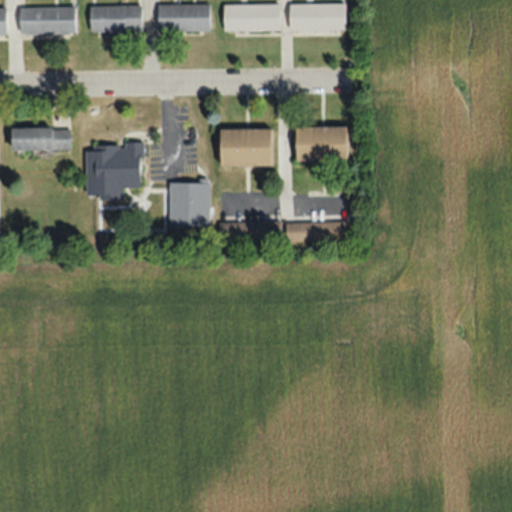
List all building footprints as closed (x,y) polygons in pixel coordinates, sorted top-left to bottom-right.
[(279,3),(222,3),(222,30),(279,30),(279,3)] [(345,29),(345,3),(289,3),(289,29),(345,29)] [(208,4),(157,4),(157,30),(208,30),(208,4)] [(140,5),(89,5),(89,31),(140,31),(140,5)] [(19,34),(74,34),(74,6),(19,6),(19,34)] [(345,159),(345,126),(295,126),(295,159),(345,159)] [(70,149),(70,127),(10,127),(10,149),(70,149)] [(219,165),(270,165),(270,128),(219,128),(219,165)] [(85,144),(85,198),(123,198),(123,187),(140,187),(140,144),(85,144)] [(168,226),(208,226),(208,182),(168,182),(168,226)] [(279,220),(218,220),(218,239),(279,239),(279,220)] [(346,239),(346,221),(285,221),(285,239),(346,239)]
